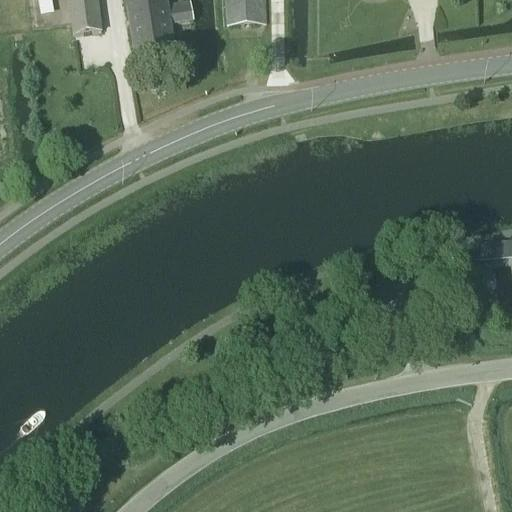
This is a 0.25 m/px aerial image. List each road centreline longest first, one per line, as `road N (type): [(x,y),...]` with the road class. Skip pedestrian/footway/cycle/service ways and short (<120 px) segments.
road 1 (secondary): [(0,250),(69,197),(241,115),(511,64)]
road 2 (tertiary): [(135,511),(180,472),(262,427),(418,383),(511,371)]
